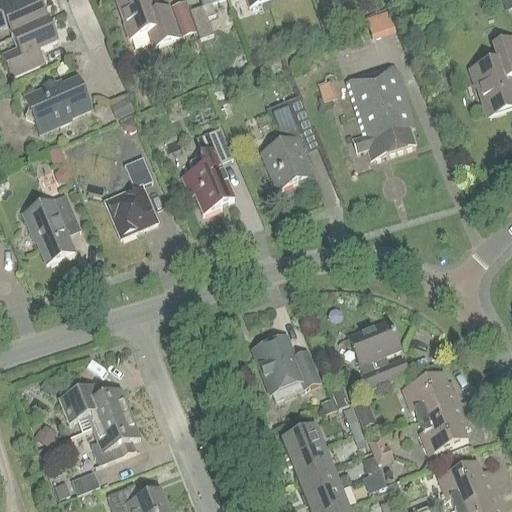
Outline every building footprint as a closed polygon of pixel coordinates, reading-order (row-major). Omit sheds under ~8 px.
[(158,20),(150,0),(117,0),(127,26),(124,27),(129,42),(148,35),(153,51),(179,42),(170,16),(158,20)] [(211,6),(227,1),(227,0),(198,0),(202,9),(189,14),(199,43),(213,38),(207,21),(215,18),(211,6)] [(227,0),(227,1),(229,0),(244,0),(248,11),(270,3),(268,0),(227,0)] [(511,0),(510,0),(503,2),(507,16),(511,14),(511,0)] [(0,30),(6,28),(11,40),(47,25),(36,2),(14,11),(9,1),(0,4),(0,30)] [(269,5),(262,8),(264,14),(271,12),(269,5)] [(56,47),(47,25),(11,40),(16,52),(1,59),(11,81),(39,68),(34,57),(56,47)] [(499,63),(470,72),(475,89),(480,88),(490,121),(511,114),(511,85),(511,81),(511,41),(494,48),(499,63)] [(414,130),(394,68),(344,85),(362,140),(351,144),(355,157),(367,153),(370,164),(415,150),(409,132),(414,130)] [(44,93),(24,102),(28,112),(25,121),(34,124),(38,135),(90,112),(83,96),(86,95),(80,82),(62,90),(61,86),(55,88),(54,86),(43,90),(44,93)] [(126,102),(112,110),(119,122),(133,115),(126,102)] [(269,115),(283,148),(262,157),(277,194),(311,180),(295,143),(314,136),(300,103),(269,115)] [(131,123),(121,128),(124,134),(131,136),(136,133),(131,123)] [(189,165),(194,177),(181,182),(190,201),(194,199),(202,219),(221,211),(220,209),(234,203),(217,164),(230,159),(219,132),(200,141),(207,158),(189,165)] [(124,170),(134,193),(104,206),(120,243),(157,227),(141,190),(152,186),(142,162),(124,170)] [(65,200),(22,218),(30,237),(32,236),(46,268),(74,256),(64,232),(76,226),(65,200)] [(399,355),(388,326),(348,342),(369,394),(393,385),(407,379),(401,365),(387,371),(383,361),(399,355)] [(285,343),(254,355),(271,398),(302,386),(305,393),(316,388),(307,366),(296,370),(285,343)] [(414,414),(418,426),(460,409),(451,387),(445,390),(441,379),(402,394),(410,416),(414,414)] [(47,381),(40,390),(51,398),(57,388),(47,381)] [(88,423),(92,434),(129,419),(119,394),(95,403),(90,390),(57,404),(68,431),(88,423)] [(340,391),(330,395),(338,414),(347,410),(340,391)] [(332,403),(321,408),(325,419),(336,414),(332,403)] [(378,427),(370,407),(357,412),(365,432),(378,427)] [(469,431),(460,409),(418,426),(423,437),(419,438),(428,460),(467,444),(463,433),(469,431)] [(345,415),(355,439),(363,436),(354,412),(345,415)] [(139,442),(129,419),(92,434),(97,447),(90,450),(98,470),(135,456),(131,445),(139,442)] [(45,431),(37,444),(48,450),(56,437),(45,431)] [(281,445),(289,466),(323,452),(315,431),(281,445)] [(363,436),(355,439),(360,452),(369,449),(363,436)] [(384,440),(370,445),(375,457),(389,451),(384,440)] [(289,466),(297,486),(331,472),(323,452),(289,466)] [(370,470),(373,478),(380,476),(376,467),(370,470)] [(449,504),(452,511),(462,511),(496,499),(487,476),(481,479),(477,468),(437,483),(446,505),(449,504)] [(305,506),(339,492),(351,488),(347,479),(336,484),(331,472),(297,486),(305,506)] [(380,476),(373,478),(379,493),(385,490),(380,476)] [(96,477),(72,487),(77,501),(101,491),(96,477)] [(72,499),(66,487),(56,492),(61,504),(72,499)] [(404,502),(398,487),(390,490),(396,505),(404,502)] [(165,511),(159,494),(139,502),(134,490),(107,501),(111,511),(165,511)] [(305,506),(307,511),(346,511),(339,492),(305,506)] [(501,511),(496,499),(462,511),(501,511)]
